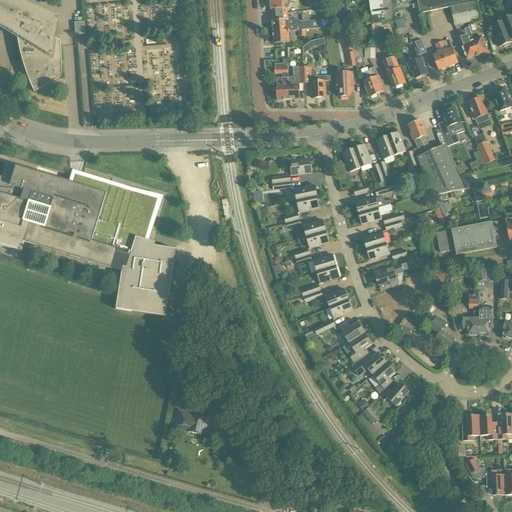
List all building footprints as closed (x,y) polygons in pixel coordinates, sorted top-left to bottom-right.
[(0,0),(0,27),(15,37),(16,43),(18,49),(21,62),(23,70),(32,93),(36,91),(44,88),(52,83),(57,80),(58,77),(58,60),(57,44),(53,42),(57,18),(14,0),(0,0)] [(295,0),(269,0),(271,10),(276,10),(276,15),(288,15),(287,9),(290,2),(295,1),(295,0)] [(369,0),(373,25),(396,22),(392,0),(369,0)] [(416,0),(417,0),(420,14),(451,7),(455,26),(481,20),(477,2),(478,1),(477,0),(416,0)] [(276,21),(271,22),(272,33),(295,31),(299,31),(305,31),(305,30),(311,30),(311,21),(301,22),(294,18),(294,17),(288,18),(288,15),(276,15),(276,21)] [(511,16),(502,21),(503,23),(511,41),(511,40),(511,16)] [(73,23),(74,34),(77,34),(84,33),(83,22),(73,23)] [(503,23),(493,26),(498,38),(495,39),(499,48),(503,46),(504,48),(510,45),(509,44),(511,43),(511,41),(503,23)] [(472,35),(477,33),(474,24),(468,26),(469,28),(472,35)] [(405,27),(397,29),(399,35),(410,33),(408,27),(405,27)] [(426,38),(424,28),(416,29),(419,40),(426,38)] [(467,35),(459,38),(461,45),(467,60),(477,56),(469,36),(472,35),(469,28),(465,29),(467,35)] [(295,31),(272,33),(273,44),(289,43),(289,38),(295,38),(295,31)] [(352,46),(351,41),(351,38),(350,32),(342,33),(344,42),(346,52),(353,50),(352,46)] [(472,35),(469,36),(477,56),(487,52),(481,37),(473,40),(472,35)] [(311,42),(303,48),(303,54),(303,55),(312,48),(326,45),(324,39),(311,42)] [(415,61),(408,64),(410,71),(411,70),(415,79),(416,79),(416,80),(421,78),(421,77),(427,74),(420,55),(427,53),(422,40),(415,43),(417,48),(411,50),(415,61)] [(443,42),(439,43),(448,68),(458,64),(452,49),(448,50),(447,47),(445,47),(443,42)] [(437,55),(433,56),(439,71),(448,68),(439,43),(435,45),(437,50),(436,51),(437,55)] [(356,45),(352,46),(353,50),(355,60),(363,59),(360,44),(356,45)] [(375,49),(364,49),(365,60),(375,60),(375,49)] [(383,54),(383,62),(393,89),(405,84),(392,51),(383,54)] [(275,69),(275,75),(282,75),(282,79),(281,79),(281,85),(276,85),(277,101),(288,101),(288,78),(287,59),(283,59),(283,64),(275,64),(275,69)] [(287,59),(288,78),(288,101),(299,100),(299,84),(298,84),(298,68),(293,68),(293,77),(288,78),(287,59)] [(311,68),(304,68),(304,84),(312,84),(312,99),(318,99),(319,100),(323,99),(324,98),(325,98),(325,82),(312,82),(312,77),(317,77),(317,72),(311,72),(311,68)] [(370,72),(362,75),(364,83),(370,98),(383,93),(380,86),(381,85),(378,77),(374,68),(369,70),(370,72)] [(352,73),(336,74),(337,87),(338,87),(339,98),(341,98),(341,99),(348,98),(348,97),(350,97),(350,93),(352,93),(351,85),(353,84),(352,78),(352,73)] [(511,107),(505,89),(493,94),(498,107),(500,112),(511,107)] [(474,101),(469,103),(472,112),(471,113),(473,120),(475,119),(479,130),(491,125),(481,98),(480,99),(478,98),(475,99),(474,101)] [(447,127),(440,130),(441,133),(446,144),(447,147),(459,142),(456,134),(464,132),(455,108),(453,109),(451,108),(449,109),(448,111),(442,113),(447,127)] [(414,124),(408,126),(411,134),(410,134),(413,141),(414,140),(419,150),(414,152),(433,196),(435,196),(439,195),(451,193),(458,191),(465,190),(445,146),(428,153),(420,138),(427,136),(421,121),(419,122),(418,121),(415,122),(414,124)] [(511,123),(501,126),(503,135),(511,132),(511,123)] [(399,133),(387,137),(394,156),(406,152),(399,133)] [(441,133),(437,135),(441,146),(446,144),(441,133)] [(483,135),(474,138),(478,146),(477,146),(486,166),(496,161),(487,142),(486,142),(483,135)] [(387,137),(376,142),(383,160),(394,156),(387,137)] [(365,146),(354,150),(361,169),(372,165),(365,146)] [(354,150),(342,154),(349,173),(361,169),(354,150)] [(412,152),(407,154),(411,167),(417,165),(412,152)] [(511,155),(499,161),(501,166),(511,163),(511,155)] [(283,159),(282,161),(283,170),(291,169),(292,176),(312,174),(310,160),(291,162),(291,159),(283,159)] [(384,163),(378,165),(383,178),(389,175),(384,163)] [(3,178),(1,184),(0,183),(0,246),(20,252),(23,243),(110,269),(112,264),(121,267),(117,292),(115,309),(164,318),(174,250),(153,246),(154,243),(147,241),(143,240),(156,200),(81,178),(79,186),(68,183),(29,171),(7,164),(3,178)] [(378,165),(373,167),(379,184),(384,182),(383,178),(378,165)] [(464,174),(461,175),(466,189),(470,188),(464,174)] [(290,176),(272,178),(273,184),(290,182),(290,176)] [(290,182),(273,184),(273,190),(291,188),(290,182)] [(394,185),(375,191),(377,196),(396,191),(394,185)] [(296,196),(291,197),(293,202),(297,201),(317,198),(314,186),(295,190),(296,196)] [(367,187),(354,191),(355,196),(369,192),(367,187)] [(492,190),(475,193),(477,205),(490,202),(488,196),(493,195),(492,190)] [(269,204),(269,192),(259,193),(259,204),(269,204)] [(375,197),(355,202),(358,214),(378,209),(391,205),(391,204),(394,203),(393,201),(385,203),(384,197),(375,199),(375,197)] [(317,198),(297,201),(299,213),(319,209),(317,198)] [(443,215),(448,213),(444,204),(443,202),(438,204),(443,215)] [(487,204),(478,206),(480,220),(490,218),(487,204)] [(378,209),(358,214),(362,226),(381,220),(381,219),(386,218),(384,209),(378,210),(378,209)] [(442,228),(447,226),(441,213),(439,209),(434,210),(442,228)] [(403,214),(383,219),(385,225),(400,221),(404,220),(403,214)] [(298,215),(284,218),(286,224),(299,220),(298,215)] [(299,220),(286,224),(287,230),(301,226),(299,220)] [(322,221),(303,226),(306,238),(325,232),(322,221)] [(400,221),(385,225),(386,231),(402,227),(400,221)] [(491,223),(436,234),(440,254),(456,250),(457,255),(496,248),(493,233),(498,229),(497,222),(491,224),(491,223)] [(325,232),(306,238),(310,249),(329,244),(325,232)] [(382,233),(363,238),(367,250),(386,244),(382,233)] [(386,244),(367,250),(370,261),(389,255),(386,244)] [(308,250),(294,254),(296,260),(309,256),(308,250)] [(405,251),(392,255),(393,261),(407,257),(405,251)] [(332,255),(313,261),(317,273),(336,267),(332,255)] [(309,256),(296,260),(298,265),(311,261),(309,256)] [(393,268),(374,274),(378,286),(379,286),(390,283),(392,288),(401,285),(403,273),(401,264),(392,267),(393,268)] [(336,267),(317,273),(320,284),(339,278),(336,267)] [(478,270),(478,283),(493,282),(492,270),(478,270)] [(509,282),(499,282),(499,300),(509,300),(509,282)] [(413,307),(406,295),(415,291),(412,284),(403,288),(404,290),(394,296),(396,299),(385,305),(391,318),(413,307)] [(318,286),(301,292),(303,297),(320,291),(318,286)] [(343,289),(325,297),(329,308),(348,301),(343,289)] [(320,291),(303,297),(305,303),(322,297),(320,291)] [(348,301),(329,308),(334,319),(352,312),(348,301)] [(478,301),(469,301),(468,310),(473,310),(473,319),(463,319),(463,330),(467,330),(467,335),(469,335),(469,337),(473,337),(473,335),(479,336),(479,320),(479,316),(479,310),(478,310),(478,301)] [(437,315),(442,311),(438,305),(433,309),(437,315)] [(492,310),(479,310),(479,316),(479,320),(479,336),(484,336),(484,337),(488,337),(488,336),(490,336),(490,329),(492,329),(492,310)] [(437,317),(429,330),(438,336),(435,340),(449,349),(455,340),(441,331),(446,324),(437,317)] [(402,318),(395,337),(410,342),(417,323),(402,318)] [(176,320),(174,335),(180,336),(181,326),(182,321),(176,320)] [(300,323),(302,328),(310,325),(307,320),(300,323)] [(504,332),(501,338),(503,338),(502,340),(507,341),(507,340),(511,342),(511,341),(511,320),(511,325),(505,323),(502,331),(504,332)] [(332,321),(314,330),(317,336),(335,326),(332,321)] [(345,324),(335,331),(338,336),(342,333),(349,344),(365,334),(358,323),(349,329),(345,324)] [(349,344),(343,348),(347,355),(348,355),(354,364),(366,356),(363,351),(372,345),(365,334),(349,344)] [(366,356),(354,364),(351,367),(359,377),(368,370),(372,376),(386,363),(378,353),(370,360),(366,356)] [(386,363),(372,376),(380,385),(375,390),(379,394),(390,385),(386,381),(395,373),(386,363)] [(387,388),(379,398),(383,402),(386,398),(396,407),(409,393),(399,384),(392,392),(387,388)] [(188,389),(182,410),(190,412),(193,400),(198,402),(201,392),(188,389)] [(363,411),(368,407),(363,401),(358,405),(363,411)] [(369,408),(364,413),(375,425),(380,421),(369,408)] [(180,410),(175,428),(205,436),(207,427),(205,426),(207,418),(180,410)] [(503,423),(497,423),(498,441),(507,440),(507,436),(511,435),(511,414),(502,415),(503,423)] [(468,425),(462,425),(463,442),(473,442),(473,437),(480,437),(479,416),(467,417),(468,425)] [(491,416),(479,416),(480,437),(488,437),(488,441),(498,441),(497,423),(491,424),(491,416)] [(474,459),(464,465),(470,475),(480,470),(474,459)] [(496,472),(486,472),(487,489),(493,489),(493,497),(505,497),(504,476),(497,476),(496,472)]
